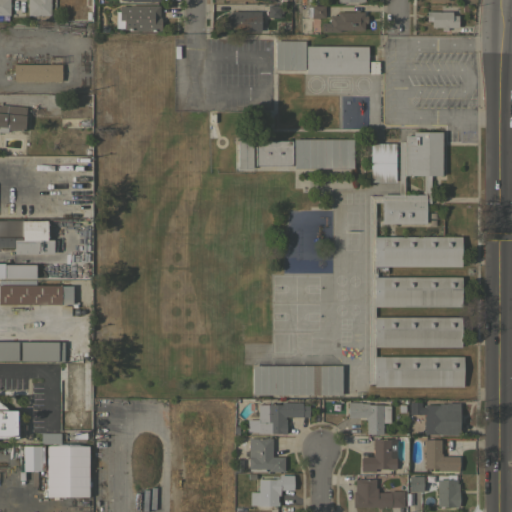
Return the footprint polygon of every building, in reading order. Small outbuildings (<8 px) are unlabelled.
[(0,0),(9,0),(9,15),(0,14),(0,0)] [(49,0),(49,14),(26,14),(26,0),(49,0)] [(133,30),(133,29),(123,29),(123,20),(118,20),(118,6),(129,6),(129,5),(159,5),(159,17),(160,17),(160,30),(133,30)] [(267,17),(267,5),(278,5),(278,17),(267,17)] [(310,17),(310,16),(306,16),(306,6),(311,6),(311,5),(324,5),(324,17),(310,17)] [(260,10),(260,30),(230,30),(230,10),(260,10)] [(337,29),(337,11),(354,11),(354,10),(357,10),(357,11),(363,11),(363,15),(366,15),(366,22),(363,22),(363,29),(337,29)] [(451,11),(451,15),(457,15),(457,27),(446,27),(446,30),(441,30),(441,27),(430,27),(430,20),(426,20),(426,11),(451,11)] [(274,40),(304,40),(304,69),(274,69),(274,40)] [(305,73),(305,46),(367,46),(367,73),(305,73)] [(378,73),(368,73),(368,61),(378,61),(378,73)] [(60,64),(60,80),(12,80),(13,63),(60,64)] [(60,94),(60,103),(90,103),(90,116),(60,116),(60,107),(45,107),(45,94),(60,94)] [(0,104),(25,107),(23,130),(18,130),(18,133),(0,131),(0,104)] [(373,386),(373,383),(367,383),(367,195),(381,195),(381,194),(398,194),(398,141),(403,141),(403,135),(412,135),(412,131),(441,131),(441,175),(430,175),(430,203),(425,203),(425,223),(380,223),(380,202),(374,202),(374,236),(460,236),(460,266),(374,266),(374,276),(460,276),(460,306),(374,306),(374,317),(460,317),(460,346),(374,346),(374,356),(462,356),(462,386),(373,386)] [(251,168),(237,168),(237,139),(251,139),(251,168)] [(352,139),(352,168),(293,168),(293,139),(352,139)] [(291,140),(291,165),(254,165),(254,140),(291,140)] [(394,181),(369,181),(369,143),(394,143),(394,181)] [(5,219),(22,219),(22,220),(46,220),(46,239),(52,239),(52,253),(13,253),(13,246),(0,246),(0,236),(5,236),(5,219)] [(0,285),(71,285),(71,304),(0,304),(0,285)] [(0,341),(17,341),(17,360),(0,360),(0,341)] [(64,342),(63,361),(19,360),(19,341),(64,342)] [(340,365),(340,394),(251,394),(251,365),(340,365)] [(389,422),(381,422),(381,434),(365,434),(365,419),(363,419),(363,417),(347,417),(347,401),(360,401),(360,403),(367,403),(367,404),(381,404),(381,405),(389,405),(389,422)] [(246,431),(246,419),(256,419),(256,404),(280,404),(280,402),(308,402),(308,417),(284,416),(284,418),(285,418),(285,434),(280,434),(280,433),(256,433),(256,431),(246,431)] [(423,404),(436,404),(436,403),(445,403),(445,402),(458,402),(458,434),(423,434),(423,404)] [(0,437),(0,403),(8,409),(15,410),(15,422),(17,422),(17,437),(0,437)] [(122,410),(122,420),(109,420),(109,415),(106,415),(106,418),(102,418),(102,440),(99,440),(99,445),(93,445),(93,428),(95,428),(95,420),(95,418),(98,418),(98,410),(122,410)] [(59,432),(59,443),(40,443),(40,432),(59,432)] [(283,471),(268,471),(268,468),(263,468),(263,471),(257,471),(257,470),(248,470),(248,468),(247,468),(248,437),(265,437),(268,437),(268,438),(271,438),(271,456),(283,456),(283,471)] [(372,438),(395,439),(394,469),(387,469),(387,468),(374,468),(374,471),(360,471),(360,456),(372,456),(372,438)] [(423,439),(439,439),(439,453),(441,453),(441,455),(457,456),(457,470),(436,470),(436,468),(423,468),(423,439)] [(21,471),(39,470),(39,445),(20,446),(21,471)] [(46,445),(87,445),(87,496),(46,496),(46,445)] [(249,505),(249,491),(257,491),(257,478),(274,479),(274,478),(277,478),(278,474),(292,475),(292,489),(279,489),(279,495),(276,495),(276,501),(277,501),(277,505),(249,505)] [(436,479),(446,478),(446,474),(455,474),(455,479),(456,479),(456,483),(457,483),(458,506),(453,506),(436,506),(436,479)] [(422,475),(422,491),(408,491),(408,475),(422,475)] [(376,507),(376,506),(352,506),(351,491),(354,491),(354,478),(374,478),(374,487),(376,487),(376,492),(388,491),(388,490),(402,490),(402,507),(376,507)]
